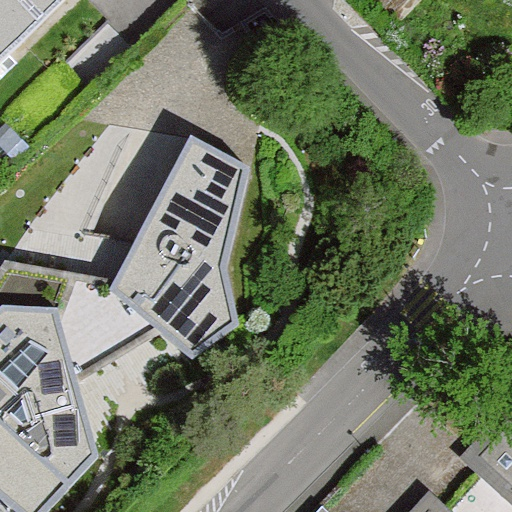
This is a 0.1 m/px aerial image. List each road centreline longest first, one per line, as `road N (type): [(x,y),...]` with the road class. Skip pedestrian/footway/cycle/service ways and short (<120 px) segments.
road 1 (residential): [(258,511),(508,227)]
road 2 (residential): [(309,0),(497,193),(508,227)]
